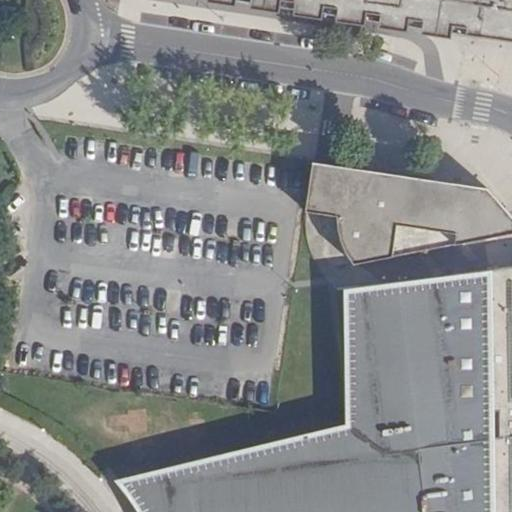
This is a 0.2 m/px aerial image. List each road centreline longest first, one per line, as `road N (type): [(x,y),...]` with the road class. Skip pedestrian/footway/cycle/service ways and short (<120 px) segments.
road 1 (residential): [(340,76),(84,36)]
road 2 (residential): [(511,116),(340,76)]
